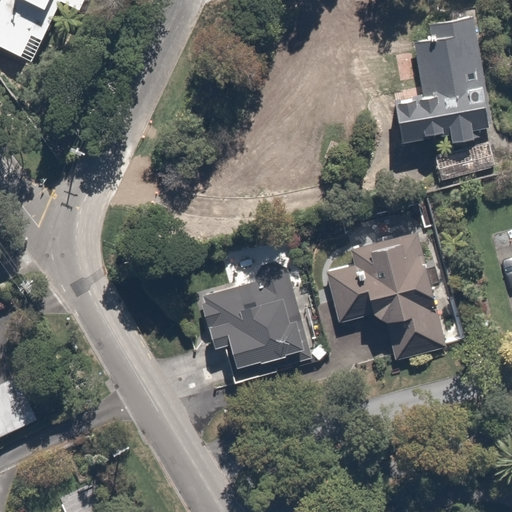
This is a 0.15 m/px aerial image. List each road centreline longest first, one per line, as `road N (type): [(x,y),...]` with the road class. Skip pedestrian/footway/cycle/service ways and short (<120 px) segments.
road 1 (residential): [(59,255),(207,511)]
road 2 (residential): [(175,0),(59,255)]
